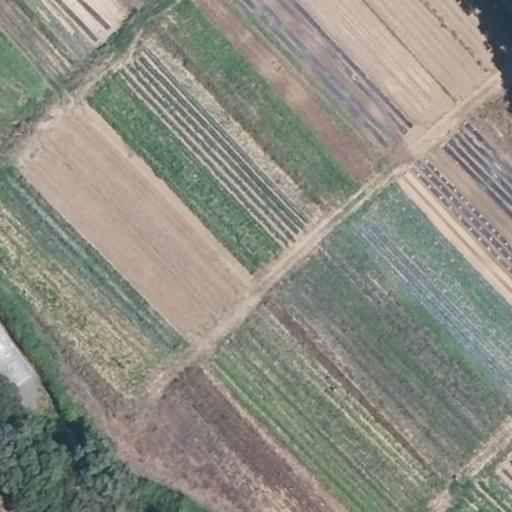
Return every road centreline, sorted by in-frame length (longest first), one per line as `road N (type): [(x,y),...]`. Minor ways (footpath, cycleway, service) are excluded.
road 1 (track): [(511,59),(440,116),(166,391),(107,430)]
road 2 (track): [(0,296),(152,490),(179,511)]
road 3 (track): [(164,0),(0,169)]
